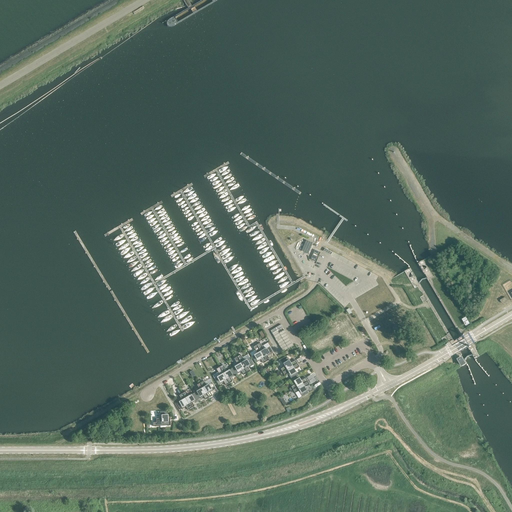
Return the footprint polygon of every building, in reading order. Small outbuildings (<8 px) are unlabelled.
[(302,251),(309,254),(313,243),(306,240),(302,251)] [(260,343),(257,345),(267,361),(270,359),(268,356),(274,353),(270,346),(264,349),(260,343)] [(267,361),(257,345),(254,347),(255,350),(250,353),(256,363),(261,360),(263,364),(267,361)] [(243,358),(241,355),(237,357),(247,373),(251,371),(248,368),(254,364),(248,354),(248,355),(243,358)] [(247,373),(237,357),(234,359),(238,365),(232,368),(236,375),(242,372),(244,375),(247,373)] [(291,363),(288,357),(281,361),(284,367),(281,369),(283,372),(298,363),(296,360),(291,363)] [(300,367),(298,363),(283,372),(285,376),(288,374),(292,379),(298,375),(295,370),(300,367)] [(223,365),(220,367),(230,384),(233,382),(231,378),(236,375),(232,368),(227,371),(223,365)] [(230,384),(220,367),(216,369),(220,375),(215,379),(219,385),(224,382),(226,386),(230,384)] [(301,381),(298,375),(292,379),(295,384),(291,386),(293,390),(308,381),(306,378),(301,381)] [(204,381),(200,383),(209,398),(213,396),(210,392),(216,389),(212,382),(207,386),(204,381)] [(310,384),(308,381),(293,390),(295,393),(299,391),(302,397),(309,393),(305,387),(310,384)] [(209,398),(200,383),(197,385),(200,390),(194,393),(198,399),(204,396),(206,400),(209,398)] [(183,386),(180,388),(192,408),(195,406),(193,403),(198,399),(194,393),(189,396),(183,386)] [(192,408),(180,388),(176,390),(182,400),(177,403),(181,410),(186,407),(188,410),(192,408)] [(153,427),(170,425),(170,418),(168,418),(167,411),(160,412),(160,418),(156,419),(156,422),(153,422),(153,427)]
